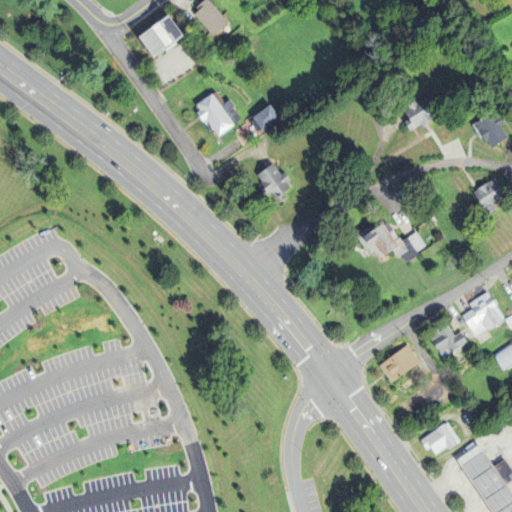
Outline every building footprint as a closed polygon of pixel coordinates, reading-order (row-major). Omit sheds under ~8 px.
[(196,14),(200,10),(198,7),(205,0),(211,0),(230,22),(219,32),(215,36),(196,14)] [(142,34),(172,12),(187,33),(158,55),(142,34)] [(494,55),(506,49),(502,41),(490,47),(494,55)] [(401,122),(407,132),(441,109),(427,88),(416,96),(413,92),(399,102),(402,107),(399,110),(405,119),(401,122)] [(235,123),(236,124),(220,136),(217,130),(213,133),(198,110),(201,108),(199,104),(215,93),(223,105),(232,98),(237,105),(234,107),(242,118),(235,123)] [(266,131),(283,118),(272,104),(255,117),(266,131)] [(489,147),(506,138),(499,125),(502,123),(497,114),(492,117),(489,112),(473,122),(477,129),(475,130),(482,142),(485,140),(489,147)] [(253,176),(271,199),(286,188),(269,164),(253,176)] [(469,192),(485,215),(493,210),(491,205),(504,196),(492,177),(469,192)] [(351,233),(378,216),(396,245),(376,258),(371,250),(364,254),(351,233)] [(413,252),(404,237),(414,231),(424,245),(413,252)] [(0,300),(27,308),(26,313),(103,334),(108,315),(103,314),(105,304),(62,292),(64,285),(0,267),(0,300)] [(459,315),(473,337),(501,318),(484,292),(466,304),(469,308),(459,315)] [(502,319),(508,329),(511,326),(511,315),(511,314),(502,319)] [(427,337),(441,360),(453,353),(450,349),(464,340),(458,331),(452,335),(445,325),(440,328),(438,325),(430,330),(433,333),(427,337)] [(0,422),(66,440),(77,396),(51,389),(49,396),(29,391),(43,339),(19,332),(6,383),(0,380),(0,422)] [(490,353),(511,339),(511,340),(511,362),(501,370),(490,353)] [(388,381),(416,360),(404,344),(376,365),(388,381)] [(170,392),(180,401),(190,390),(180,381),(170,392)] [(158,511),(207,455),(188,439),(158,475),(127,449),(152,420),(132,403),(86,458),(111,478),(102,488),(121,505),(129,496),(148,511),(158,511)] [(418,439),(444,420),(459,441),(446,449),(444,447),(433,454),(427,447),(425,449),(418,439)] [(453,460),(488,511),(507,511),(511,509),(511,499),(502,485),(511,478),(511,474),(498,454),(488,461),(476,444),(453,460)]
